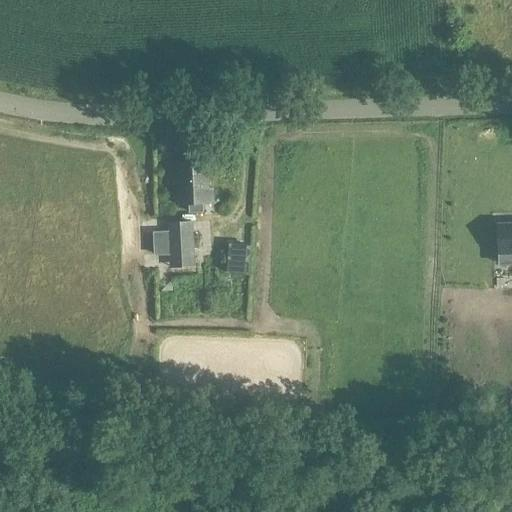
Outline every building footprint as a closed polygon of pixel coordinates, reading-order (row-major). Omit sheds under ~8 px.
[(179,182),(176,182),(177,205),(189,205),(189,214),(204,214),(204,204),(214,204),(213,189),(210,189),(209,164),(178,165),(179,182)] [(499,252),(511,252),(511,224),(500,225),(499,252)] [(195,265),(194,229),(170,230),(171,266),(195,265)] [(250,245),(230,243),(228,273),(248,274),(250,245)] [(497,287),(485,264),(460,277),(472,300),(497,287)]
